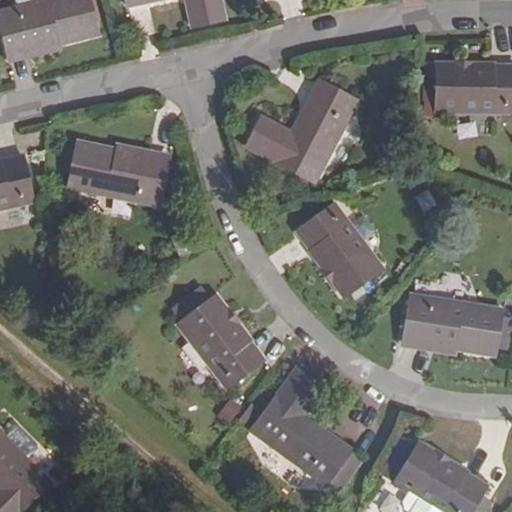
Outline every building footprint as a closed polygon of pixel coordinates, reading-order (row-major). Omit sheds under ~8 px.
[(63,36),(66,45),(98,37),(88,0),(46,0),(0,11),(0,21),(8,51),(63,36)] [(196,0),(198,6),(187,9),(192,29),(225,21),(220,0),(124,0),(127,9),(166,0),(196,0)] [(185,0),(187,9),(198,6),(196,0),(185,0)] [(10,59),(66,45),(63,36),(8,51),(10,59)] [(436,113),(511,113),(511,64),(436,64),(436,113)] [(315,183),(357,102),(319,82),(291,133),(263,119),(246,148),(315,183)] [(458,137),(478,136),(477,124),(458,124),(458,137)] [(110,157),(111,149),(78,142),(68,189),(159,208),(167,169),(110,157)] [(168,163),(111,149),(110,157),(167,169),(168,163)] [(0,210),(33,202),(22,156),(0,160),(0,210)] [(296,234),(343,298),(382,269),(335,205),(296,234)] [(498,327),(500,318),(501,309),(410,295),(404,335),(462,344),(461,352),(494,357),(495,350),(506,351),(509,328),(498,327)] [(264,360),(216,297),(177,327),(225,390),(264,360)] [(498,327),(509,328),(510,319),(500,318),(498,327)] [(403,343),(461,352),(462,344),(404,335),(403,343)] [(251,433),(326,487),(351,451),(305,417),(323,391),(295,371),(251,433)] [(228,426),(241,410),(230,401),(217,417),(228,426)] [(0,511),(20,511),(51,483),(0,433),(0,511)] [(407,494),(437,511),(471,511),(473,508),(479,511),(484,511),(491,501),(481,495),(487,486),(418,444),(416,446),(405,440),(383,477),(394,483),(394,486),(407,494)] [(437,511),(407,494),(402,503),(404,511),(437,511)]
